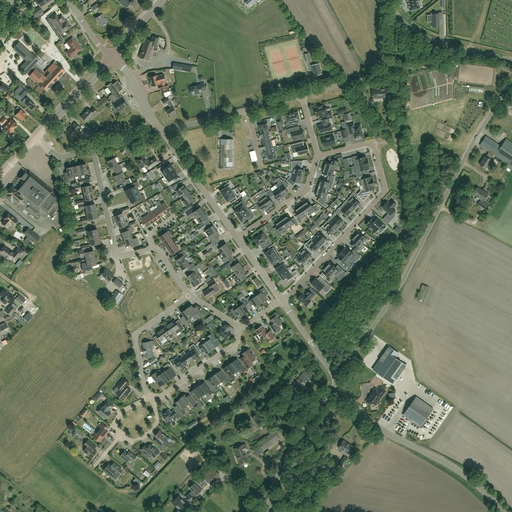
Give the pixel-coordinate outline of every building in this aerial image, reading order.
[(93,0),(95,1),(95,0),(98,0),(100,2),(98,4),(100,6),(103,4),(102,3),(104,0),(117,0),(125,7),(125,8),(126,8),(126,7),(130,2),(132,5),(135,2),(132,0),(93,0)] [(406,0),(410,11),(420,8),(418,1),(421,0),(406,0)] [(101,26),(107,22),(102,14),(100,10),(96,4),(91,7),(95,13),(96,12),(99,16),(95,18),(101,26)] [(39,6),(31,12),(34,16),(32,18),(35,21),(37,20),(36,19),(40,16),(39,14),(42,11),(39,6)] [(431,15),(428,15),(428,23),(432,23),(432,27),(439,27),(439,19),(442,19),(442,12),(439,12),(439,13),(439,14),(432,14),(432,15),(431,15)] [(49,18),(60,34),(71,27),(66,21),(62,15),(58,17),(56,13),(49,18)] [(145,39),(139,57),(151,61),(153,55),(155,56),(156,52),(158,47),(156,46),(159,38),(152,36),(151,41),(145,39)] [(77,44),(72,38),(66,43),(71,48),(65,53),(70,58),(74,55),(81,49),(77,45),(77,44)] [(55,61),(53,63),(53,62),(44,72),(38,66),(36,67),(34,65),(38,59),(33,54),(32,55),(19,42),(13,48),(26,60),(20,67),(26,73),(29,76),(35,82),(37,81),(39,83),(38,83),(46,90),(65,71),(57,63),(55,61)] [(7,68),(14,61),(10,58),(4,65),(7,68)] [(191,65),(188,65),(173,62),(172,68),(187,71),(190,71),(191,65)] [(312,70),(313,76),(322,74),(319,63),(312,65),(313,70),(312,70)] [(164,79),(163,75),(156,76),(149,78),(151,86),(158,84),(160,83),(160,85),(158,85),(160,90),(168,88),(167,83),(165,83),(165,82),(166,82),(165,79),(164,79)] [(25,85),(17,78),(14,76),(12,78),(15,80),(21,86),(23,88),(25,85)] [(117,111),(127,105),(122,97),(121,98),(117,92),(122,89),(117,82),(112,85),(111,83),(106,86),(112,94),(108,96),(113,103),(112,104),(117,111)] [(3,83),(0,87),(0,88),(6,92),(9,87),(3,83)] [(205,90),(203,83),(200,83),(200,84),(190,87),(192,95),(198,93),(198,94),(202,92),(202,90),(205,90)] [(373,89),(373,98),(388,98),(388,88),(373,89)] [(23,89),(18,94),(22,98),(28,93),(23,89)] [(31,110),(36,105),(33,103),(34,103),(27,96),(21,102),(25,105),(25,104),(31,110)] [(103,109),(110,103),(105,96),(97,102),(103,109)] [(176,112),(173,107),(174,107),(167,98),(162,102),(164,105),(167,103),(170,108),(166,111),(169,116),(176,112)] [(371,112),(375,108),(367,98),(363,102),(371,112)] [(325,105),(314,108),(314,111),(315,111),(316,116),(317,116),(317,115),(319,115),(320,118),(322,118),(325,117),(332,115),(330,108),(326,109),(325,105)] [(18,107),(15,110),(18,112),(16,115),(21,120),(26,115),(20,110),(18,107)] [(98,113),(92,108),(90,110),(88,108),(80,117),(84,121),(84,120),(87,122),(94,114),(95,116),(98,113)] [(293,122),(300,120),(298,112),(293,113),(292,113),(290,113),(290,114),(285,115),(287,123),(285,124),(286,127),(294,125),(293,122)] [(319,126),(321,133),(332,130),(331,127),(332,125),(335,125),(333,117),(322,120),(323,125),(319,126)] [(13,129),(17,125),(12,119),(7,124),(13,129)] [(72,136),(80,128),(75,123),(67,131),(72,136)] [(267,123),(258,125),(259,129),(261,135),(260,135),(269,133),(268,127),(267,123)] [(347,125),(349,131),(350,135),(353,134),(354,139),(355,138),(356,140),(359,139),(359,138),(363,136),(361,125),(355,126),(354,123),(347,125)] [(13,129),(7,124),(3,129),(8,134),(13,129)] [(296,127),(287,129),(288,134),(290,133),(291,136),(292,136),(293,140),(305,137),(305,135),(304,131),(303,131),(302,129),(297,131),(296,127)] [(84,133),(89,138),(91,140),(93,138),(92,138),(94,136),(92,134),(93,134),(87,129),(84,133)] [(269,133),(260,135),(261,138),(263,142),(271,140),(269,133)] [(323,142),(322,142),(323,146),(324,146),(335,144),(333,136),(322,139),(323,142)] [(493,154),(508,164),(511,158),(511,142),(507,139),(506,138),(501,146),(486,136),(480,145),(489,152),(486,157),(485,156),(479,164),(486,169),(491,160),(490,159),(493,154)] [(233,166),(233,139),(221,139),(220,166),(233,166)] [(271,140),(263,142),(264,146),(263,146),(264,149),(273,147),(271,140)] [(303,155),(303,154),(308,152),(307,145),(298,147),(297,143),(290,145),(292,153),(298,152),(298,155),(300,154),(300,155),(303,155)] [(273,147),(264,149),(265,151),(264,152),(265,156),(267,156),(268,159),(270,159),(273,158),(277,157),(275,152),(274,152),(273,147)] [(355,166),(368,162),(367,158),(366,159),(366,156),(359,158),(358,155),(352,157),(355,166)] [(149,169),(157,162),(154,158),(147,163),(142,156),(136,160),(142,168),(146,165),(149,169)] [(114,158),(107,162),(111,169),(113,168),(115,172),(121,169),(125,167),(123,163),(119,165),(117,166),(116,163),(114,159),(114,158)] [(339,163),(333,161),(331,160),(330,163),(328,162),(326,162),(324,168),(333,170),(334,168),(336,169),(337,168),(338,166),(339,163)] [(363,173),(362,171),(369,169),(368,167),(369,166),(368,162),(355,166),(356,172),(355,172),(356,175),(363,173)] [(79,165),(81,175),(84,174),(87,174),(85,164),(79,165)] [(293,174),(302,176),(304,170),(300,169),(300,164),(292,164),(292,170),(294,170),(293,174)] [(79,184),(82,183),(81,179),(81,175),(79,165),(72,167),(74,176),(79,175),(80,179),(78,179),(79,184)] [(164,165),(157,169),(160,173),(161,172),(164,177),(174,170),(170,165),(166,168),(164,165)] [(66,182),(71,181),(70,177),(74,176),(72,167),(66,168),(67,172),(64,173),(64,175),(66,182)] [(329,175),(328,178),(334,180),(334,177),(332,176),(333,170),(324,168),(322,173),(329,175)] [(117,175),(114,176),(118,184),(121,182),(123,186),(130,183),(128,179),(124,181),(121,173),(122,173),(121,169),(115,172),(117,175)] [(57,203),(56,203),(57,203),(55,195),(24,170),(18,177),(22,180),(15,188),(12,185),(6,192),(6,193),(4,196),(11,202),(11,201),(18,206),(23,210),(24,209),(34,217),(37,220),(41,215),(44,218),(47,214),(49,211),(53,214),(58,208),(57,203)] [(174,170),(164,177),(168,182),(167,182),(169,186),(175,181),(173,178),(178,175),(174,170)] [(300,183),(302,176),(293,174),(292,177),(290,177),(287,181),(293,186),(296,181),(300,183)] [(363,185),(374,183),(373,179),(371,179),(371,177),(364,178),(363,175),(354,178),(355,181),(358,180),(360,186),(362,186),(363,185)] [(334,180),(328,178),(327,182),(320,180),(319,186),(328,188),(331,189),(334,180)] [(282,180),(275,185),(278,188),(277,188),(283,196),(288,193),(286,189),(289,185),(282,180)] [(125,191),(128,197),(140,191),(138,187),(139,186),(137,181),(130,185),(131,188),(128,190),(125,191)] [(226,188),(221,192),(224,197),(234,190),(233,190),(232,191),(228,186),(231,184),(229,182),(224,186),(226,188)] [(371,190),(374,189),(373,187),(375,186),(374,183),(363,185),(364,191),(363,191),(363,192),(361,190),(357,195),(363,200),(369,194),(371,191),(371,190)] [(84,194),(92,192),(91,185),(82,187),(84,194)] [(182,194),(183,197),(189,192),(186,187),(185,188),(184,185),(175,191),(179,196),(182,194)] [(477,187),(473,193),(481,199),(477,204),(485,209),(488,205),(483,202),(488,194),(484,192),(477,187)] [(271,189),(268,191),(272,196),(275,194),(278,200),(283,196),(277,188),(277,189),(273,192),(271,189)] [(234,190),(224,197),(228,201),(233,198),(235,201),(241,196),(239,193),(237,194),(234,190)] [(130,203),(133,201),(137,200),(138,203),(146,199),(143,195),(141,196),(140,191),(128,197),(130,203)] [(266,193),(261,196),(263,199),(268,207),(273,203),(269,198),(272,196),(268,191),(266,193)] [(325,199),(327,193),(317,191),(316,196),(320,197),(319,199),(317,201),(323,205),(327,200),(325,199)] [(93,199),(92,192),(84,194),(85,201),(93,199)] [(193,198),(193,197),(189,192),(183,197),(185,199),(182,201),(185,206),(194,200),(193,198)] [(347,200),(356,209),(357,207),(360,205),(359,205),(360,204),(355,200),(358,197),(353,193),(351,195),(347,200)] [(256,195),(251,198),(257,206),(259,205),(262,209),(263,210),(268,207),(263,199),(261,196),(258,198),(256,195)] [(238,217),(248,209),(243,200),(238,204),(240,207),(235,211),(236,213),(235,214),(238,217)] [(347,200),(343,204),(352,212),(356,209),(347,200)] [(158,201),(157,202),(165,214),(170,210),(164,202),(161,205),(158,201)] [(304,204),(311,214),(315,211),(316,212),(319,210),(316,204),(312,207),(308,201),(304,204)] [(387,202),(382,207),(388,213),(385,217),(390,221),(395,216),(392,213),(395,210),(393,208),(396,205),(392,201),(389,204),(387,202)] [(158,207),(154,209),(160,217),(165,214),(157,202),(155,203),(158,207)] [(86,213),(96,211),(94,204),(87,205),(86,203),(84,203),(78,205),(79,210),(85,208),(86,213)] [(184,212),(187,211),(192,207),(190,204),(185,208),(182,210),(184,212)] [(308,216),(311,214),(304,204),(299,208),(305,215),(307,214),(308,216)] [(348,216),(349,216),(352,214),(351,213),(352,212),(343,204),(339,208),(337,210),(341,214),(344,212),(348,216)] [(190,218),(191,217),(194,215),(196,218),(203,212),(200,207),(195,211),(193,208),(186,213),(190,218)] [(114,216),(117,222),(124,219),(123,216),(125,215),(124,213),(129,211),(128,208),(122,210),(123,213),(122,213),(114,216)] [(149,208),(147,209),(155,220),(160,217),(154,209),(151,211),(149,208)] [(298,216),(296,218),(299,223),(302,221),(300,219),(305,215),(299,208),(294,211),(298,216)] [(148,214),(145,216),(151,224),(155,220),(147,209),(146,210),(148,214)] [(241,220),(242,222),(248,218),(249,220),(254,217),(248,209),(238,217),(240,220),(241,220)] [(93,221),(92,219),(97,218),(96,211),(86,213),(87,217),(81,219),(82,224),(90,222),(93,221)] [(338,218),(340,215),(336,211),(334,214),(331,218),(340,226),(340,225),(341,225),(343,223),(343,222),(338,218)] [(196,218),(200,223),(207,218),(203,212),(196,218)] [(13,227),(18,221),(8,213),(4,219),(4,220),(1,223),(7,228),(10,224),(13,227)] [(138,216),(146,227),(151,224),(145,216),(142,218),(139,215),(138,216)] [(298,224),(295,219),(292,221),(288,215),(284,218),(290,226),(294,223),(296,226),(298,224)] [(290,226),(284,218),(279,222),(285,230),(290,226)] [(340,226),(331,218),(327,222),(336,230),(340,226)] [(371,219),(366,225),(375,233),(378,229),(381,232),(386,227),(377,218),(374,221),(371,219)] [(127,224),(128,226),(128,227),(132,226),(135,225),(137,224),(136,221),(134,222),(134,221),(128,224),(128,222),(126,223),(124,219),(117,222),(119,228),(126,225),(126,224),(127,224)] [(198,230),(205,225),(203,222),(196,227),(194,229),(196,231),(198,230)] [(285,230),(279,222),(274,225),(278,231),(276,232),(279,237),(282,235),(280,233),(285,230)] [(336,230),(327,222),(323,226),(320,228),(325,232),(327,230),(332,234),(336,230)] [(208,236),(216,230),(213,225),(205,231),(208,236)] [(132,226),(128,227),(124,229),(125,231),(121,233),(123,239),(131,236),(129,233),(134,231),(132,226)] [(23,233),(35,243),(39,238),(28,228),(23,233)] [(88,238),(98,236),(97,229),(87,231),(88,238)] [(212,241),(220,235),(216,230),(208,236),(212,241)] [(170,236),(172,235),(171,233),(170,232),(169,231),(167,232),(159,237),(163,241),(170,236)] [(359,232),(355,236),(362,243),(366,239),(368,240),(371,238),(366,234),(364,236),(359,232)] [(267,238),(263,233),(258,236),(255,238),(256,238),(255,239),(258,245),(260,243),(262,246),(263,245),(265,248),(271,243),(267,238)] [(316,237),(323,244),(327,240),(320,233),(316,237)] [(98,236),(88,238),(90,245),(100,243),(98,236)] [(132,239),(131,236),(123,239),(126,245),(129,243),(131,247),(138,244),(136,238),(132,239)] [(173,241),(170,236),(163,241),(166,246),(173,241)] [(355,236),(351,241),(356,245),(354,247),(358,251),(360,249),(361,250),(365,246),(362,243),(355,236)] [(323,244),(316,237),(312,241),(311,239),(310,239),(319,248),(323,244)] [(304,245),(305,246),(309,249),(311,247),(316,252),(319,248),(310,239),(307,243),(306,243),(304,245)] [(166,246),(169,250),(176,245),(173,241),(166,246)] [(222,254),(229,248),(226,244),(220,247),(218,245),(213,249),(215,251),(218,249),(222,254)] [(269,259),(278,252),(276,249),(277,249),(274,244),(269,248),(270,250),(265,254),(266,255),(265,255),(267,258),(267,257),(269,259)] [(179,250),(176,245),(169,250),(172,255),(179,250)] [(14,262),(22,252),(17,248),(13,253),(10,251),(4,246),(0,251),(0,252),(3,255),(8,260),(9,258),(11,260),(14,262)] [(309,249),(305,246),(299,252),(308,260),(312,256),(308,252),(310,250),(309,249)] [(344,248),(341,251),(352,261),(356,256),(358,259),(361,257),(354,250),(351,252),(346,247),(345,249),(344,248)] [(227,257),(232,253),(229,248),(222,254),(219,256),(224,263),(229,260),(227,257)] [(86,259),(95,257),(93,250),(86,252),(86,249),(82,250),(79,250),(80,257),(85,256),(86,259)] [(179,265),(190,258),(184,250),(179,253),(182,257),(176,261),(179,265)] [(338,257),(343,261),(340,264),(347,271),(350,268),(347,265),(352,261),(341,251),(338,254),(339,255),(338,257)] [(278,252),(269,259),(272,264),(277,260),(279,262),(284,259),(282,256),(281,257),(278,252)] [(304,264),(308,260),(299,252),(299,253),(300,254),(297,258),(295,260),(299,264),(301,262),(304,264)] [(19,264),(27,256),(24,254),(17,262),(19,264)] [(95,257),(86,259),(86,263),(81,264),(83,271),(90,269),(89,266),(96,265),(95,257)] [(190,258),(179,265),(182,270),(184,268),(186,271),(194,265),(190,259),(190,258)] [(281,266),(276,269),(280,274),(287,269),(284,264),(286,262),(284,260),(280,263),(281,266)] [(231,261),(224,266),(226,268),(230,265),(235,272),(242,267),(239,262),(236,264),(234,262),(232,263),(231,261)] [(187,276),(190,281),(201,274),(199,271),(197,269),(202,266),(200,263),(194,267),(196,270),(187,276)] [(336,276),(340,272),(341,273),(343,271),(338,265),(335,267),(330,263),(327,265),(328,266),(326,267),(336,276)] [(237,275),(233,277),(237,284),(243,280),(247,277),(244,273),(246,272),(242,267),(235,272),(237,275)] [(329,282),(331,280),(329,278),(333,274),(336,276),(326,267),(325,268),(322,271),(323,271),(322,271),(327,276),(325,278),(329,282)] [(280,275),(279,275),(281,278),(282,277),(283,279),(286,277),(288,280),(290,279),(298,273),(296,270),(292,272),(289,268),(287,269),(280,274),(280,275)] [(109,282),(114,275),(105,269),(98,277),(101,280),(103,277),(109,282)] [(201,274),(190,281),(194,286),(203,281),(205,284),(211,279),(209,276),(206,279),(204,276),(203,277),(201,274)] [(113,283),(119,288),(123,283),(116,278),(113,283)] [(315,279),(315,278),(312,281),(313,281),(311,283),(319,291),(321,289),(326,293),(331,288),(323,281),(321,283),(316,278),(315,279)] [(210,288),(203,292),(207,298),(216,292),(219,290),(216,286),(217,285),(214,280),(207,284),(210,288)] [(422,302),(428,287),(422,285),(417,300),(422,302)] [(258,294),(255,296),(261,304),(265,300),(264,299),(266,297),(265,296),(268,294),(264,288),(257,292),(258,294)] [(6,299),(10,304),(14,299),(3,289),(0,292),(0,294),(2,296),(0,299),(3,302),(6,299)] [(116,290),(110,298),(112,299),(116,302),(122,294),(116,290)] [(314,296),(309,291),(306,294),(305,296),(302,293),(297,299),(305,306),(310,301),(310,300),(314,296)] [(256,307),(261,304),(255,296),(253,293),(250,296),(245,299),(248,303),(249,304),(251,306),(254,304),(256,307)] [(15,299),(21,304),(25,300),(19,295),(15,299)] [(240,300),(242,302),(237,305),(244,314),(248,311),(245,306),(248,303),(245,299),(244,298),(240,300)] [(330,307),(324,302),(321,305),(324,307),(322,310),(325,313),(330,307)] [(191,305),(186,309),(192,317),(194,320),(197,318),(202,315),(198,310),(196,306),(193,308),(191,305)] [(239,318),(244,314),(237,305),(231,310),(228,311),(232,318),(237,315),(239,318)] [(5,311),(10,316),(15,310),(10,306),(5,311)] [(183,317),(181,319),(186,326),(191,322),(189,319),(192,317),(186,309),(181,312),(184,316),(183,316),(183,317)] [(24,325),(26,323),(19,317),(15,312),(12,315),(14,317),(18,320),(17,320),(23,326),(24,325)] [(28,313),(23,319),(27,323),(32,317),(28,313)] [(278,326),(281,324),(276,316),(270,320),(273,324),(270,326),(271,327),(275,333),(280,330),(278,326)] [(174,320),(169,323),(175,331),(177,334),(185,329),(181,324),(178,326),(174,320)] [(5,322),(0,324),(0,329),(3,335),(9,332),(10,332),(5,322)] [(165,327),(173,337),(174,336),(172,333),(175,331),(169,323),(165,327)] [(225,323),(222,328),(222,327),(218,334),(227,340),(231,333),(228,331),(231,327),(225,323)] [(207,329),(209,332),(217,327),(216,324),(207,329)] [(270,341),(274,338),(270,332),(267,334),(261,326),(255,331),(257,334),(254,336),(258,341),(261,339),(266,336),(270,341)] [(165,327),(160,330),(166,338),(168,336),(170,339),(173,337),(165,327)] [(166,338),(160,330),(155,333),(160,339),(157,341),(161,346),(163,344),(161,341),(166,338)] [(204,339),(212,350),(220,344),(217,340),(216,340),(211,333),(204,339)] [(196,343),(201,340),(197,335),(192,338),(196,343)] [(204,355),(212,350),(204,339),(203,338),(202,338),(201,341),(197,344),(201,351),(204,355)] [(154,356),(151,341),(143,343),(144,347),(143,347),(144,354),(145,354),(146,358),(154,356)] [(190,350),(188,352),(194,360),(199,356),(195,350),(197,349),(194,344),(190,347),(190,350)] [(389,346),(372,369),(393,384),(406,365),(396,358),(399,354),(389,346)] [(251,353),(249,349),(242,354),(244,357),(241,359),(248,368),(254,364),(252,361),(256,359),(253,356),(254,355),(252,353),(251,353)] [(184,351),(182,352),(189,363),(194,360),(188,352),(186,353),(184,351)] [(179,358),(185,366),(189,363),(182,352),(180,354),(182,356),(179,358)] [(180,370),(185,366),(179,358),(177,356),(173,359),(170,361),(173,366),(176,364),(180,370)] [(245,370),(237,358),(234,361),(233,360),(230,363),(230,364),(232,367),(238,375),(241,373),(245,370)] [(229,364),(228,363),(225,366),(226,367),(222,369),(230,381),(235,377),(238,375),(232,367),(230,364),(229,364)] [(304,369),(305,370),(309,366),(305,363),(299,370),(302,372),(304,369)] [(165,371),(162,373),(168,381),(176,375),(168,364),(164,367),(163,369),(165,371)] [(160,370),(151,376),(152,377),(156,382),(159,387),(162,385),(168,381),(162,373),(160,370)] [(221,370),(213,375),(219,383),(222,381),(224,384),(228,381),(221,370)] [(305,372),(304,371),(292,387),(297,391),(300,387),(302,389),(307,384),(307,383),(306,382),(311,376),(310,376),(311,375),(306,370),(305,372)] [(209,379),(206,381),(210,386),(214,391),(219,388),(221,386),(219,383),(213,375),(209,379)] [(124,400),(128,395),(127,394),(131,390),(126,386),(129,383),(123,378),(117,386),(120,389),(116,394),(124,400)] [(205,382),(197,387),(203,395),(206,393),(208,396),(212,393),(205,382)] [(197,387),(190,392),(196,400),(203,395),(197,387)] [(372,402),(375,405),(385,391),(381,387),(378,391),(376,389),(372,395),(371,394),(366,401),(370,404),(372,402)] [(182,396),(180,398),(186,407),(186,406),(189,404),(191,407),(196,404),(190,395),(187,397),(185,394),(184,395),(182,396)] [(421,426),(424,422),(433,409),(416,397),(404,414),(421,426)] [(174,407),(176,408),(181,416),(186,412),(183,409),(186,407),(180,398),(180,399),(178,400),(176,401),(176,402),(175,402),(177,405),(174,407)] [(114,405),(108,400),(103,406),(98,412),(106,419),(111,413),(109,411),(114,405)] [(292,415),(296,411),(290,404),(286,407),(292,415)] [(90,411),(86,408),(80,415),(83,418),(87,413),(88,414),(90,411)] [(167,422),(168,424),(169,424),(173,422),(173,420),(172,419),(173,418),(175,421),(180,417),(174,410),(171,412),(169,409),(161,415),(163,417),(163,418),(164,420),(165,420),(167,422)] [(93,436),(97,439),(96,440),(97,440),(98,440),(100,442),(108,432),(106,430),(108,427),(103,423),(100,426),(101,427),(93,436)] [(74,433),(77,435),(81,438),(84,435),(77,429),(74,433)] [(168,438),(160,430),(155,435),(158,438),(155,441),(164,450),(169,444),(166,440),(168,438)] [(258,455),(280,439),(274,431),(252,447),(258,455)] [(84,451),(92,458),(97,452),(94,449),(96,446),(88,440),(84,445),(87,447),(84,451)] [(348,454),(353,446),(343,440),(338,448),(348,454)] [(240,465),(251,461),(246,451),(249,450),(246,444),(243,445),(234,448),(240,465)] [(151,454),(153,456),(155,457),(159,453),(150,445),(148,447),(146,445),(141,450),(148,457),(151,454)] [(125,451),(120,456),(128,462),(130,459),(133,461),(136,457),(130,451),(128,453),(125,451)] [(318,464),(321,469),(329,465),(326,459),(318,464)] [(111,465),(109,463),(103,470),(111,477),(115,472),(116,474),(121,468),(114,462),(111,465)] [(141,482),(136,478),(133,481),(139,486),(141,482)] [(197,495),(202,490),(195,483),(190,488),(192,490),(189,493),(186,496),(191,502),(194,499),(198,495),(197,495)] [(189,504),(189,505),(179,495),(172,503),(182,511),(185,509),(187,511),(192,507),(189,504)]
